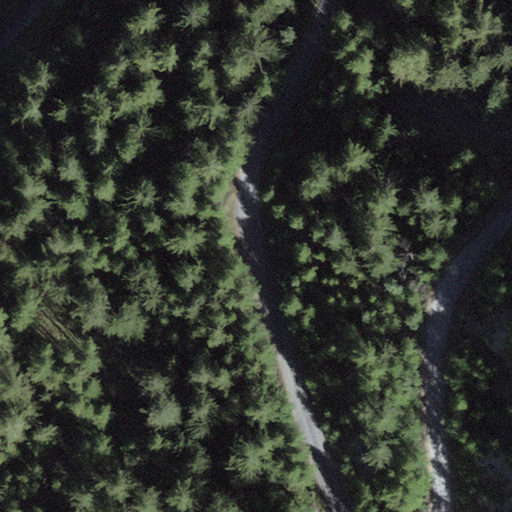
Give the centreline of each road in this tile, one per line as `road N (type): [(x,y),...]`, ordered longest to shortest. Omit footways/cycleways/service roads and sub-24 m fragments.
road 1 (unclassified): [(327,0),(258,148),(248,198),(311,435),(341,511)]
road 2 (unclassified): [(443,511),(432,372),(440,308),(449,285),(511,207)]
